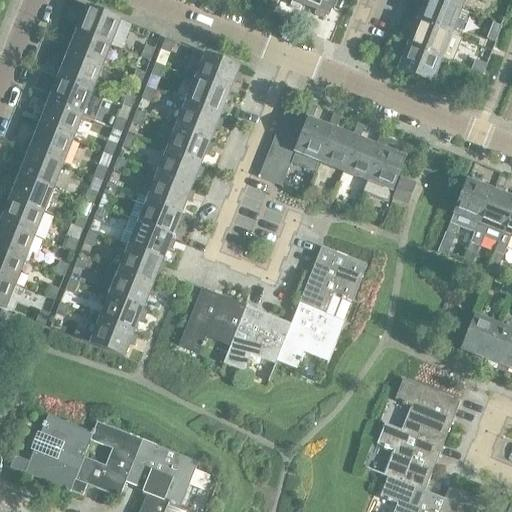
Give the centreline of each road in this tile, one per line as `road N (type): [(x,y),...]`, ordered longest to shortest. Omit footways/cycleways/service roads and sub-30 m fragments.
road 1 (residential): [(236,203),(213,262),(276,286),(299,228)]
road 2 (residential): [(342,80),(511,147)]
road 3 (residential): [(140,0),(292,60)]
road 4 (residential): [(236,203),(292,60)]
